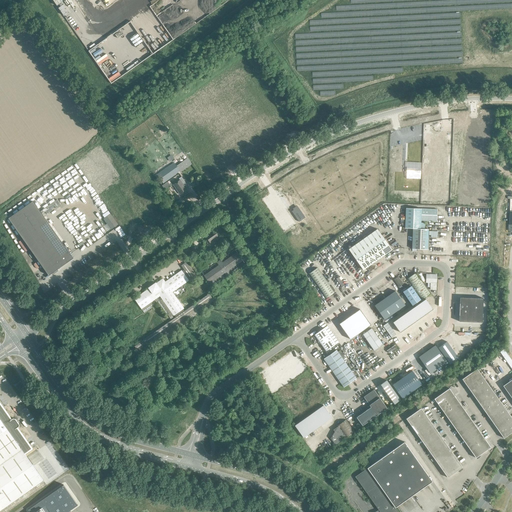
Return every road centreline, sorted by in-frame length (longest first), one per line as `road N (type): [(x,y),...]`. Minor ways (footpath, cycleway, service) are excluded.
road 1 (unclassified): [(511,98),(445,100),(330,128),(258,169),(55,313)]
road 2 (unclassified): [(295,336),(397,266),(438,264),(447,271),(444,327),(351,394),(337,394),(307,352)]
road 3 (secondary): [(17,343),(87,430),(190,467)]
road 4 (secondary): [(187,453),(134,440),(90,416),(26,336)]
road 5 (secondary): [(318,511),(273,479),(197,456)]
road 6 (unclassified): [(202,419),(213,394),(295,336)]
